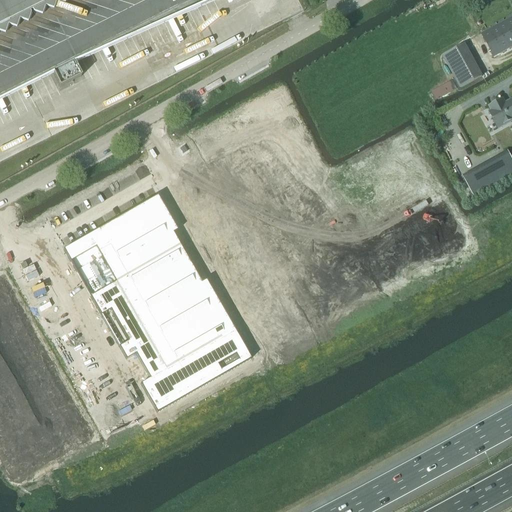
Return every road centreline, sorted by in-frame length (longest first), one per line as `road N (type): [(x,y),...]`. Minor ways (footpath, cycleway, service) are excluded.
road 1 (unclassified): [(358,0),(0,201)]
road 2 (motorway): [(511,420),(342,511)]
